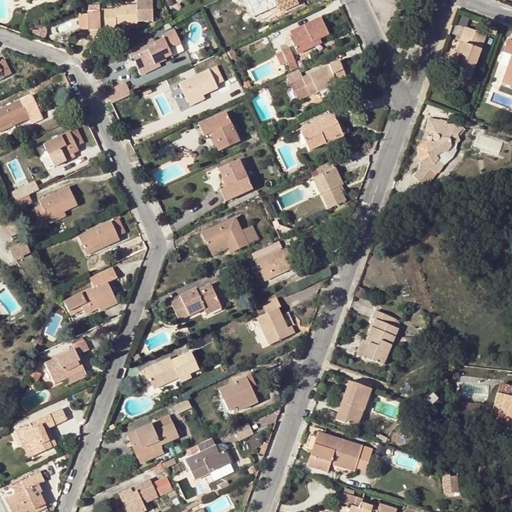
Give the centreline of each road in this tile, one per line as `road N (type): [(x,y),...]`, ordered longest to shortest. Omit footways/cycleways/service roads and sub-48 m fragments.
road 1 (residential): [(0,36),(65,60),(158,237),(62,511)]
road 2 (residential): [(406,112),(262,511)]
road 3 (residential): [(359,0),(406,112)]
road 4 (residential): [(452,0),(406,112)]
